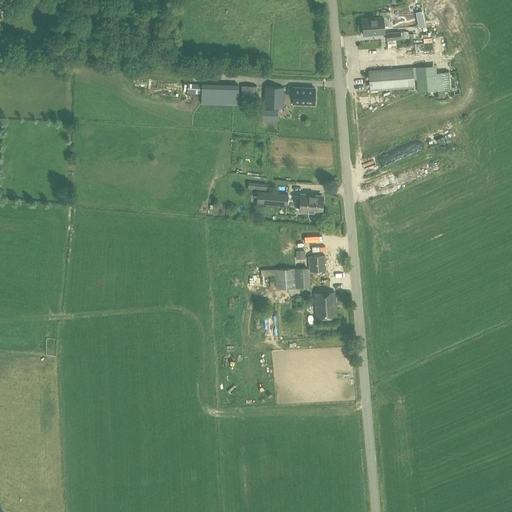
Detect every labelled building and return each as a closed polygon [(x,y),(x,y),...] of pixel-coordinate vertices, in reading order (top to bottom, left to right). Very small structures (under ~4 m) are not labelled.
[(384,34),(383,17),(362,19),(363,35),(384,34)] [(439,91),(436,65),(426,66),(416,67),(418,93),(428,92),(439,91)] [(414,88),(412,66),(368,70),(370,91),(414,88)] [(148,78),(135,77),(134,87),(148,88),(148,78)] [(168,94),(168,91),(181,91),(181,78),(149,77),(149,94),(168,94)] [(187,93),(200,94),(200,84),(188,83),(187,93)] [(238,105),(238,85),(202,84),(201,105),(238,105)] [(241,106),(256,108),(257,86),(242,85),(241,106)] [(264,86),(263,107),(278,108),(283,108),(284,87),(264,86)] [(292,103),(314,104),(315,88),(293,87),(292,103)] [(257,121),(277,121),(277,117),(278,110),(258,109),(257,121)] [(425,131),(426,139),(448,135),(447,127),(425,131)] [(258,191),(258,201),(286,203),(287,193),(258,191)] [(300,195),(299,211),(321,212),(322,197),(300,195)] [(324,255),(308,257),(309,271),(325,270),(324,255)] [(308,268),(275,269),(276,288),(309,287),(308,268)] [(337,317),(334,292),(314,294),(316,319),(337,317)] [(289,305),(290,296),(277,296),(277,305),(289,305)] [(264,311),(264,319),(275,319),(274,311),(264,311)]
